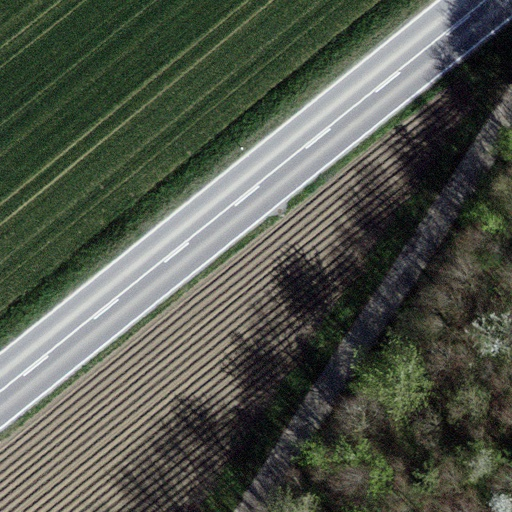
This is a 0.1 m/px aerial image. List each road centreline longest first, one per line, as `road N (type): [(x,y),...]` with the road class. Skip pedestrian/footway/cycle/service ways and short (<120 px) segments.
road 1 (secondary): [(0,387),(479,0)]
road 2 (track): [(511,114),(260,511)]
